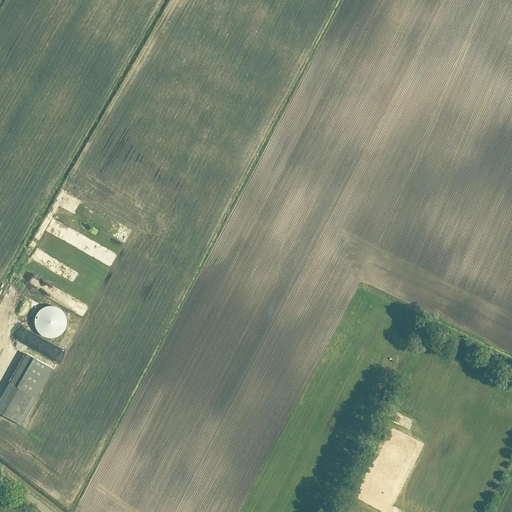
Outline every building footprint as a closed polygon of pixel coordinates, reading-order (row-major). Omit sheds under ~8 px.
[(80,315),(84,307),(76,302),(72,309),(80,315)] [(55,307),(51,306),(47,306),(45,307),(42,308),(40,310),(39,311),(37,314),(35,318),(34,321),(35,324),(35,327),(36,329),(39,333),(43,336),(48,338),(54,338),(58,336),(61,334),(63,332),(65,329),(66,326),(67,322),(67,321),(66,317),(65,314),(63,311),(60,309),(57,307),(55,307)] [(369,511),(377,511),(437,380),(417,371),(356,506),(369,511)] [(10,383),(0,401),(0,413),(21,425),(37,398),(10,383)] [(511,418),(489,409),(445,511),(478,511),(511,433),(511,418)]
